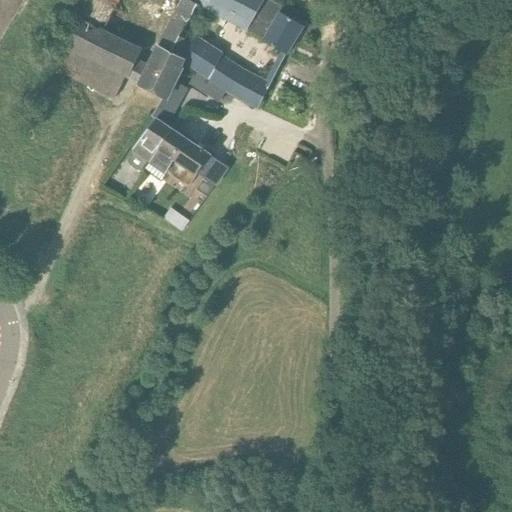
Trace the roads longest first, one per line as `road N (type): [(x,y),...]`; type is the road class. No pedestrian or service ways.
road 1 (unclassified): [(350,511),(325,147)]
road 2 (track): [(1,309),(21,301),(42,276),(114,118)]
